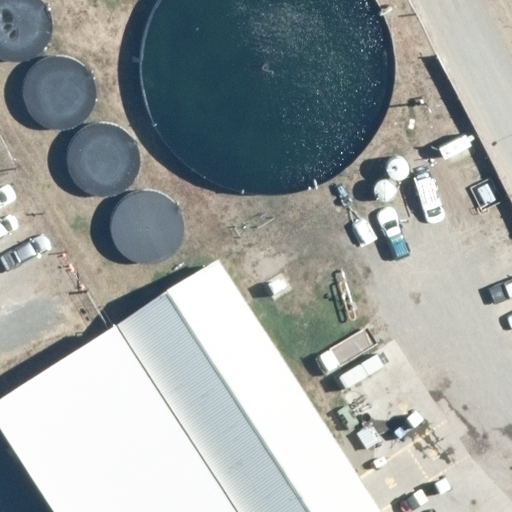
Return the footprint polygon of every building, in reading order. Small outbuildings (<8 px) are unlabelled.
[(18,57),(24,56),(28,54),(30,53),(36,50),(41,46),(45,41),(48,36),(50,30),(51,23),(51,17),(50,11),(48,5),(44,0),(0,0),(0,53),(5,56),(12,57),(18,57)] [(187,165),(205,177),(214,180),(225,184),(246,189),(267,189),(288,186),(309,179),(327,169),(344,156),(358,140),(370,122),(377,102),(382,81),(382,60),(379,38),(372,18),(362,0),(157,0),(150,12),(142,32),(138,53),(138,74),(141,95),(147,116),(158,134),(171,151),(187,165)] [(67,122),(73,120),(77,117),(79,116),(83,112),(87,107),(90,102),(92,95),(93,89),(92,83),(91,77),(89,71),(85,66),(81,61),(76,57),(70,54),(64,52),(58,51),(52,52),(46,53),(40,55),(34,59),(30,63),(26,68),(23,74),(21,80),(20,86),(21,92),(22,99),(24,104),(28,110),(32,114),(37,118),(43,121),(49,123),(55,124),(61,124),(67,122)] [(94,191),(100,192),(105,192),(106,192),(113,190),(118,188),(124,184),(128,180),(132,175),(135,169),(137,163),(138,157),(138,151),(136,144),(134,138),(130,133),(126,128),(121,125),(115,122),(109,120),(103,119),(97,119),(91,120),(85,123),(79,126),(75,131),(71,136),(68,141),(66,147),(65,154),(65,160),(67,166),(69,172),(73,178),(77,182),(82,186),(88,189),(94,191)] [(145,256),(151,256),(157,254),(162,252),(167,248),(172,244),(175,239),(178,234),(179,228),(180,222),(179,216),(178,210),(175,204),(172,200),(168,195),(163,192),(157,189),(151,188),(145,187),(139,188),(134,189),(128,192),(123,195),(119,199),(115,204),(113,210),(111,216),(111,222),(111,228),(113,233),(115,239),(119,244),(123,248),(128,251),(133,254),(139,256),(145,256)] [(376,511),(215,267),(0,409),(0,441),(46,511),(376,511)]
